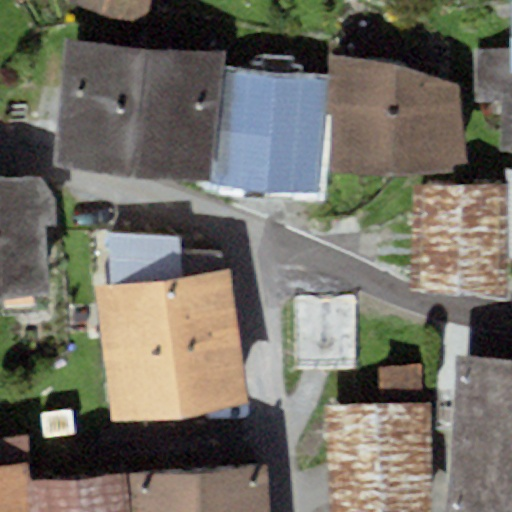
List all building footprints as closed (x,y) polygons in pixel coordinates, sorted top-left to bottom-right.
[(145,0),(79,0),(141,17),(145,0)] [(511,0),(507,0),(508,62),(476,62),(477,103),(501,103),(502,151),(511,150),(511,0)] [(221,54),(66,38),(53,166),(207,181),(221,54)] [(396,62),(333,56),(329,114),(335,116),(330,170),(452,173),(453,166),(465,165),(460,83),(396,62)] [(324,79),(226,70),(216,184),(314,192),(324,79)] [(36,178),(0,177),(0,294),(52,293),(47,223),(56,222),(55,199),(51,187),(36,178)] [(505,186),(414,185),(412,288),(503,289),(505,186)] [(116,285),(95,288),(114,421),(249,402),(230,269),(222,270),(221,252),(177,251),(176,239),(110,235),(116,285)] [(362,296),(289,298),(292,379),(365,377),(362,296)] [(511,511),(511,359),(457,356),(446,511),(511,511)] [(381,405),(325,407),(329,511),(430,511),(426,402),(417,402),(416,368),(379,369),(381,405)] [(0,441),(0,511),(31,511),(26,437),(0,441)] [(269,511),(267,466),(128,476),(130,511),(269,511)] [(130,511),(128,476),(35,484),(37,511),(130,511)]
